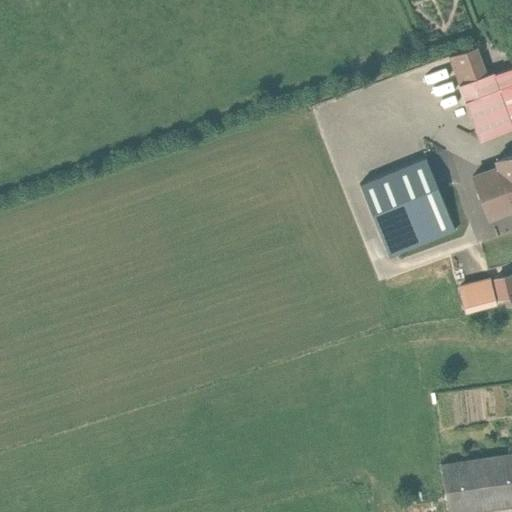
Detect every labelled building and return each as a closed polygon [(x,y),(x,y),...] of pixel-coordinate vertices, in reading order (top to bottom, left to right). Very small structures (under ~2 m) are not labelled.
[(511,86),(511,70),(492,79),(490,75),(461,87),(468,104),(511,86)] [(511,86),(468,104),(482,142),(511,129),(511,86)] [(511,153),(497,159),(496,160),(498,166),(472,176),(488,218),(511,208),(511,153)] [(390,258),(457,232),(429,159),(362,186),(390,258)] [(511,273),(495,278),(500,298),(504,297),(507,307),(511,305),(511,273)] [(494,305),(488,280),(459,286),(464,311),(494,305)] [(511,453),(441,465),(447,511),(474,511),(511,506),(511,453)]
